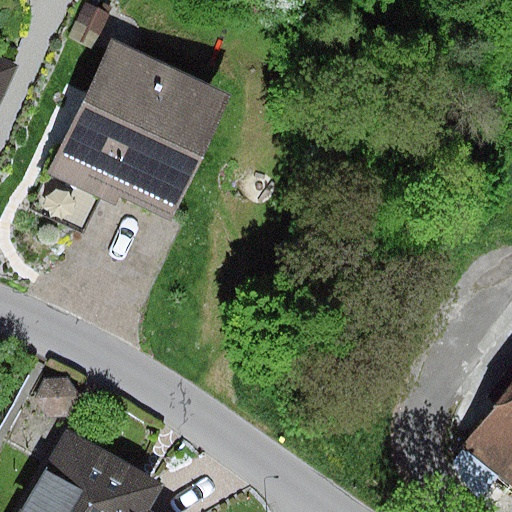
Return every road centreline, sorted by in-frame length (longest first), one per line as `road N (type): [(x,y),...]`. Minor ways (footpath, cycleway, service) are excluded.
road 1 (residential): [(0,293),(200,406),(331,511)]
road 2 (track): [(511,281),(493,291),(423,414),(415,452),(426,482),(456,511)]
